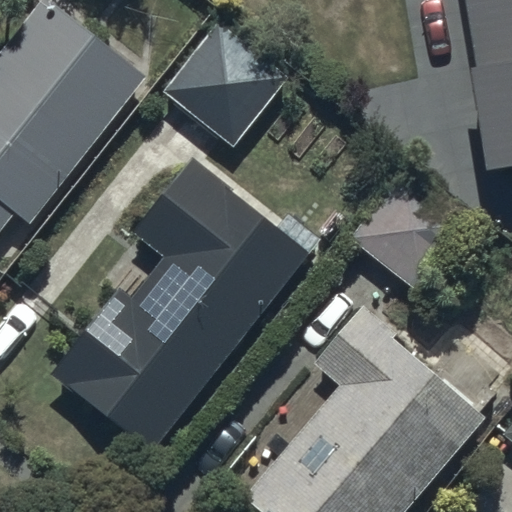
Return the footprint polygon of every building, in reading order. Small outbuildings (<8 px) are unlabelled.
[(511,0),(461,0),(490,194),(511,191),(511,0)] [(32,239),(145,90),(38,8),(0,58),(0,249),(17,227),(32,239)] [(290,89),(217,31),(164,104),(240,159),(290,89)] [(277,237),(194,172),(135,248),(166,272),(132,315),(117,303),(53,385),(155,465),(320,252),(286,225),(277,237)] [(482,235),(404,177),(351,249),(429,307),(482,235)] [(428,511),(493,435),(365,327),(319,381),(344,402),(250,511),(428,511)]
